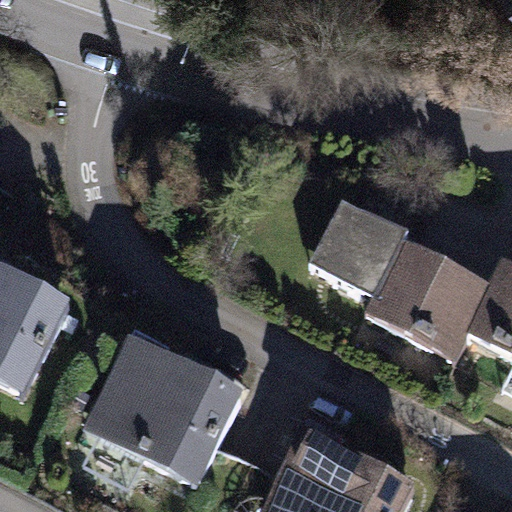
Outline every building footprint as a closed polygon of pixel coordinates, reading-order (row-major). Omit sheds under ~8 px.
[(510,294),(361,216),(332,273),(481,351),(492,330),(510,294)] [(0,384),(43,407),(90,320),(0,271),(0,384)] [(511,342),(511,296),(492,330),(511,342)] [(189,492),(247,395),(153,338),(94,435),(189,492)] [(429,511),(436,499),(340,448),(319,488),(292,474),(272,511),(429,511)]
